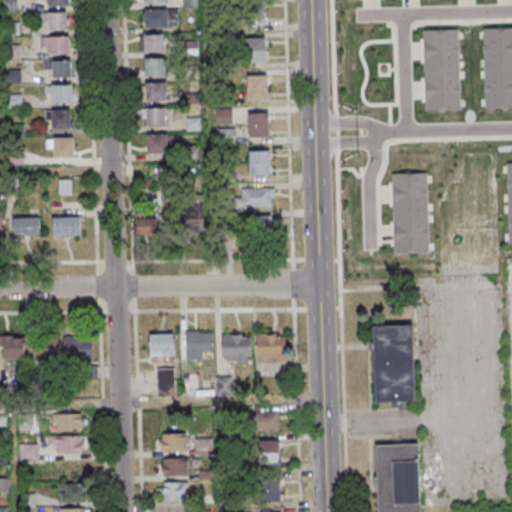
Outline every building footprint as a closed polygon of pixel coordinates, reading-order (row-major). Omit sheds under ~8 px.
[(46,0),(46,8),(70,8),(69,0),(46,0)] [(266,4),(245,4),(245,26),(266,26),(266,4)] [(176,9),(144,9),(144,28),(176,28),(176,9)] [(67,31),(67,14),(43,14),(43,31),(67,31)] [(511,27),(480,27),(483,109),(511,109),(511,27)] [(419,29),(422,110),(459,109),(457,28),(419,29)] [(164,34),(142,34),(142,51),(164,51),(164,34)] [(43,37),(43,55),(71,55),(71,37),(43,37)] [(265,37),(246,37),(246,63),(265,63),(265,37)] [(166,58),(144,58),(144,76),(166,76),(166,58)] [(71,78),(71,62),(50,62),(50,78),(71,78)] [(247,74),(247,93),(266,93),(266,74),(247,74)] [(142,83),(142,102),(167,102),(167,83),(142,83)] [(73,102),(73,85),(46,85),(46,102),(73,102)] [(166,126),(166,109),(144,109),(144,126),(166,126)] [(71,128),(71,110),(45,110),(45,128),(71,128)] [(231,111),(216,111),(216,123),(231,123),(231,111)] [(268,112),(246,112),(246,137),(268,137),(268,112)] [(200,130),(200,118),(188,118),(188,130),(200,130)] [(218,144),(235,144),(235,128),(218,128),(218,144)] [(167,134),(147,134),(147,153),(167,153),(167,134)] [(74,157),(74,137),(46,138),(46,148),(53,148),(54,157),(74,157)] [(249,151),(249,174),(270,174),(270,151),(249,151)] [(487,217),(487,157),(466,158),(467,184),(449,185),(449,217),(487,217)] [(149,188),(166,192),(170,178),(152,173),(149,188)] [(390,254),(425,253),(425,174),(389,174),(390,254)] [(274,188),(238,188),(238,207),(274,207),(274,188)] [(52,217),(52,235),(80,235),(80,216),(52,217)] [(40,217),(13,217),(13,236),(40,236),(40,217)] [(373,329),(413,327),(416,402),(409,402),(409,411),(399,411),(399,408),(390,408),(390,403),(376,403),(373,329)] [(186,332),(186,360),(203,360),(203,354),(213,354),(213,332),(186,332)] [(174,334),(149,334),(149,357),(174,357),(174,334)] [(222,334),(222,361),(251,361),(251,334),(222,334)] [(287,360),(287,334),(257,334),(257,360),(287,360)] [(0,335),(0,359),(24,359),(24,335),(0,335)] [(92,359),(92,336),(63,336),(63,359),(92,359)] [(32,339),(32,361),(58,361),(58,339),(32,339)] [(157,367),(157,394),(175,394),(175,367),(157,367)] [(216,395),(232,395),(232,376),(216,376),(216,395)] [(279,432),(279,413),(257,413),(257,432),(279,432)] [(54,432),(83,432),(82,414),(54,415),(54,432)] [(186,453),(186,435),(160,435),(160,453),(186,453)] [(56,437),(56,455),(84,455),(84,437),(56,437)] [(279,439),(257,439),(257,463),(279,463),(279,439)] [(376,447),(418,445),(421,511),(379,511),(378,492),(375,492),(375,478),(378,478),(376,447)] [(188,476),(188,459),(163,459),(163,476),(188,476)] [(280,502),(280,477),(259,477),(259,502),(280,502)] [(163,502),(188,502),(188,483),(163,483),(163,502)] [(87,504),(87,486),(59,486),(59,504),(87,504)]
